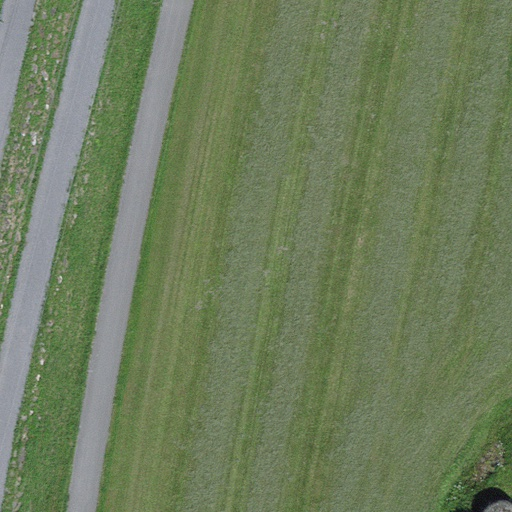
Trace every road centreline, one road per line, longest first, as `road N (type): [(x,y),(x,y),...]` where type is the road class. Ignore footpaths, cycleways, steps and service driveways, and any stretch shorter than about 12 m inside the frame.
road 1 (track): [(185,0),(138,195),(90,511)]
road 2 (track): [(0,452),(42,213),(101,0)]
